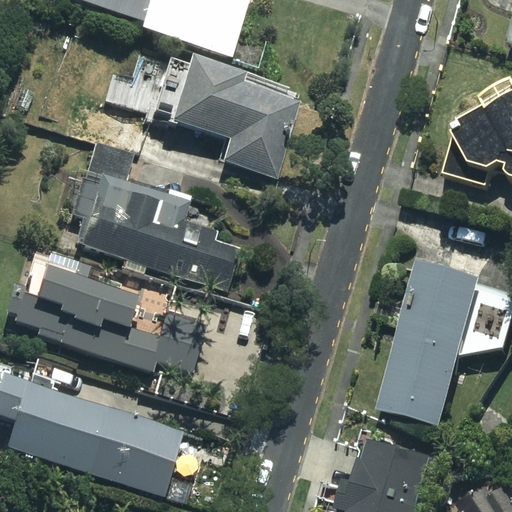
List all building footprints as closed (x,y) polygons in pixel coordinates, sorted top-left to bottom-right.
[(148,33),(234,61),(254,0),(253,0),(72,0),(150,25),(148,33)] [(199,61),(178,124),(238,143),(231,164),(280,180),(304,106),(247,88),(251,77),(199,61)] [(511,84),(481,101),(483,104),(459,117),(452,134),(441,172),(483,186),(489,173),(497,169),(503,170),(504,173),(508,176),(511,178),(511,84)] [(141,158),(100,145),(77,219),(97,225),(88,252),(233,296),(247,251),(219,243),(221,237),(191,228),(196,209),(132,190),(141,158)] [(429,267),(384,412),(449,433),(471,361),(511,352),(511,296),(492,292),(492,284),(429,267)] [(149,306),(56,275),(45,307),(17,298),(10,319),(21,322),(19,330),(45,338),(44,341),(156,378),(160,367),(196,379),(213,327),(173,314),(164,340),(141,333),(149,306)] [(0,383),(0,422),(1,421),(18,426),(10,454),(171,501),(189,439),(0,383)] [(434,511),(448,465),(378,445),(366,489),(356,486),(348,511),(434,511)]
